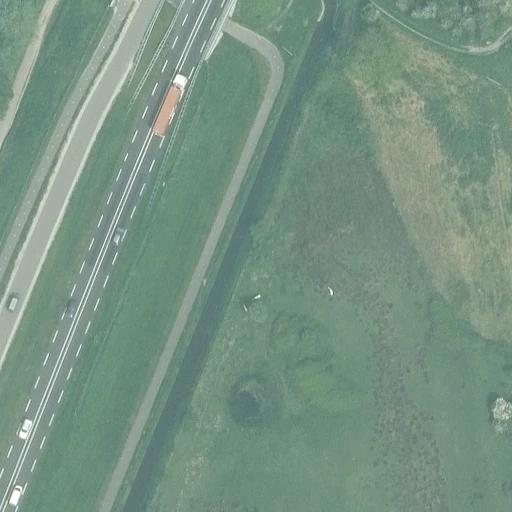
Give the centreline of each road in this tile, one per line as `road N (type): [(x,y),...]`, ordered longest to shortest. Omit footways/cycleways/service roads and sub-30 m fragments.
road 1 (primary): [(211,0),(1,511)]
road 2 (unclassified): [(147,0),(0,341)]
